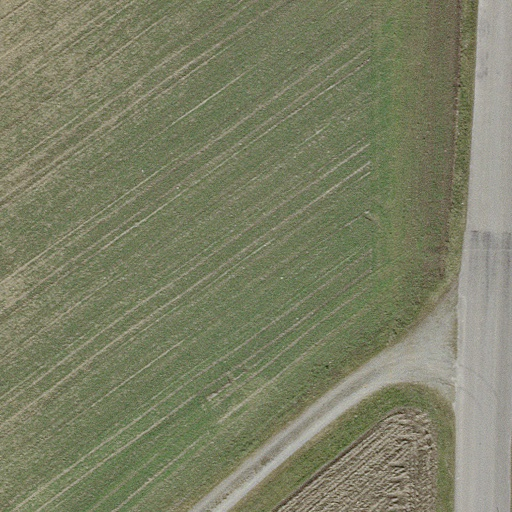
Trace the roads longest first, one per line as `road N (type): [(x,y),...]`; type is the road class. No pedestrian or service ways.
road 1 (unclassified): [(508,0),(484,511)]
road 2 (track): [(215,511),(399,358),(490,329)]
